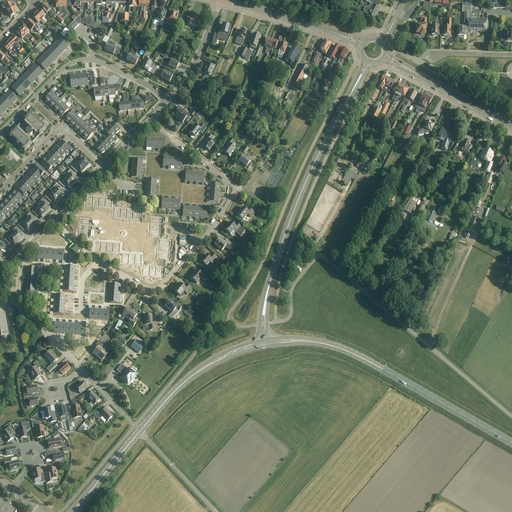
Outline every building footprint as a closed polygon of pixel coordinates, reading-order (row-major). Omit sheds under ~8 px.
[(61,13),(61,14),(59,16),(61,19),(63,20),(67,16),(64,13),(63,7),(66,7),(69,7),(70,0),(69,0),(66,0),(65,0),(60,0),(62,12),(61,12),(61,13)] [(77,9),(80,9),(80,0),(74,0),(74,3),(71,3),(71,6),(73,7),(73,6),(74,6),(77,6),(77,9)] [(364,13),(368,15),(374,18),(379,8),(378,8),(379,5),(372,1),(371,4),(368,8),(367,7),(365,8),(364,11),(364,13)] [(6,9),(7,12),(16,8),(14,5),(14,6),(13,5),(11,6),(10,4),(6,6),(1,8),(2,12),(5,11),(4,10),(6,9)] [(45,4),(44,4),(41,8),(46,14),(48,12),(54,18),(57,16),(45,4)] [(462,4),(462,12),(471,12),(471,4),(462,4)] [(1,17),(3,21),(3,22),(12,17),(16,15),(15,13),(17,12),(16,11),(17,11),(16,8),(7,12),(9,15),(7,16),(7,15),(4,17),(4,16),(1,17)] [(157,17),(158,20),(161,21),(163,19),(167,10),(160,8),(157,17)] [(39,10),(35,14),(45,23),(46,21),(43,18),(45,15),(39,10)] [(171,21),(175,22),(178,13),(171,11),(170,15),(169,15),(167,20),(165,19),(164,23),(162,30),(168,32),(171,25),(169,25),(171,21)] [(462,38),(462,36),(466,36),(466,32),(471,32),(471,19),(471,13),(464,13),(464,26),(458,26),(457,36),(458,36),(458,38),(462,38)] [(38,23),(40,21),(43,25),(45,23),(35,14),(32,18),(38,23)] [(198,28),(200,23),(200,21),(196,20),(197,18),(193,17),(192,19),(188,18),(186,24),(190,25),(190,26),(191,26),(193,27),(194,27),(198,28)] [(422,21),(422,25),(416,24),(416,34),(420,34),(420,35),(425,35),(425,31),(426,31),(426,28),(427,28),(427,25),(426,25),(426,22),(427,22),(427,18),(420,18),(420,21),(422,21)] [(487,19),(471,19),(471,32),(487,33),(487,19)] [(34,28),(39,33),(42,29),(36,24),(35,25),(30,20),(25,24),(31,30),(34,28)] [(73,31),(75,29),(70,24),(68,27),(66,29),(70,33),(73,31)] [(113,29),(113,28),(112,27),(113,25),(108,24),(108,25),(107,27),(106,28),(102,26),(101,26),(99,31),(102,33),(105,34),(106,35),(105,36),(109,38),(113,29)] [(215,34),(212,44),(213,40),(217,41),(217,40),(218,39),(223,41),(222,41),(226,42),(231,27),(230,27),(229,26),(228,25),(227,26),(222,25),(221,29),(220,33),(219,32),(218,35),(215,35),(215,34)] [(29,36),(27,34),(29,32),(23,26),(19,30),(32,42),(34,41),(31,38),(29,35),(29,36)] [(25,39),(28,42),(30,44),(32,42),(19,30),(16,33),(22,39),(23,38),(25,39)] [(146,30),(141,41),(145,43),(149,31),(146,30)] [(237,37),(236,43),(242,45),(244,39),(247,32),(241,30),(239,37),(237,37)] [(249,45),(257,48),(258,42),(259,42),(261,37),(260,37),(260,36),(254,34),(251,41),(250,41),(249,45)] [(20,47),(17,44),(19,42),(13,36),(10,40),(18,48),(19,50),(22,52),(24,51),(21,48),(20,46),(20,47)] [(265,53),(268,54),(273,40),(267,38),(264,47),(267,48),(265,53)] [(60,39),(54,45),(62,53),(63,51),(63,50),(64,49),(66,49),(68,47),(60,39)] [(16,49),(18,51),(20,54),(22,52),(19,50),(18,48),(10,40),(6,44),(12,49),(14,51),(16,49)] [(278,42),(273,40),(268,54),(271,54),(273,49),(276,50),(278,42)] [(321,46),(319,49),(322,50),(321,53),(326,55),(331,44),(327,41),(325,40),(322,46),(321,46)] [(105,50),(104,51),(107,53),(108,52),(113,54),(115,51),(119,53),(122,47),(112,42),(112,43),(109,41),(104,50),(105,50)] [(280,59),(281,56),(281,54),(283,54),(284,54),(285,51),(287,44),(281,42),(279,50),(278,55),(277,58),(280,59)] [(10,51),(12,49),(6,44),(3,47),(13,57),(15,55),(12,53),(11,53),(10,51)] [(54,45),(48,51),(56,58),(58,56),(58,55),(59,54),(61,54),(62,53),(54,45)] [(138,60),(135,58),(137,51),(133,49),(134,47),(130,45),(125,56),(128,57),(126,61),(135,65),(138,60)] [(335,45),(329,57),(334,60),(340,48),(335,45)] [(243,48),(239,56),(245,59),(249,51),(243,48)] [(293,63),(299,52),(295,50),(295,49),(294,49),(293,49),(292,48),(286,59),(293,63)] [(340,59),(339,62),(342,63),(348,52),(341,49),(337,57),(340,59)] [(147,71),(151,63),(152,63),(153,62),(155,63),(156,63),(157,59),(160,54),(161,52),(157,50),(154,57),(153,59),(152,59),(151,58),(149,62),(145,60),(141,68),(144,70),(147,71)] [(0,51),(0,60),(1,61),(3,59),(8,64),(10,61),(0,51)] [(48,51),(43,56),(51,64),(52,63),(52,61),(53,60),(53,61),(54,60),(56,58),(48,51)] [(51,64),(43,56),(37,62),(45,70),(47,68),(47,66),(48,65),(49,65),(51,64)] [(167,61),(170,63),(168,66),(176,70),(179,64),(169,58),(167,61)] [(210,76),(215,65),(208,62),(203,73),(210,76)] [(163,68),(164,65),(158,63),(155,72),(158,73),(160,67),(163,68)] [(291,84),(297,88),(306,73),(304,72),(307,67),(304,64),(300,70),(299,70),(291,84)] [(337,64),(333,71),(338,74),(342,67),(337,64)] [(35,65),(29,71),(37,79),(38,77),(38,76),(39,75),(40,75),(42,73),(35,65)] [(0,70),(3,73),(2,74),(5,76),(10,71),(6,66),(3,69),(0,66),(0,70)] [(275,77),(283,82),(284,79),(287,73),(279,69),(275,77)] [(164,71),(162,70),(158,74),(161,76),(160,78),(169,82),(172,76),(164,71)] [(29,71),(23,77),(31,84),(33,82),(33,81),(34,80),(35,80),(37,79),(29,71)] [(80,75),(78,75),(79,86),(87,85),(86,74),(83,75),(82,76),(81,76),(80,75)] [(79,86),(78,75),(76,76),(75,77),(74,77),(73,76),(70,76),(71,87),(79,86)] [(377,87),(383,91),(389,79),(384,76),(380,83),(377,87)] [(23,77),(17,82),(25,90),(27,89),(27,87),(26,87),(27,86),(29,86),(31,84),(23,77)] [(387,91),(389,92),(390,89),(391,89),(395,82),(389,79),(383,91),(386,92),(387,91)] [(25,90),(17,82),(12,88),(19,96),(22,94),(22,92),(21,92),(22,91),(23,91),(24,91),(25,90)] [(392,100),(394,101),(402,87),(401,86),(401,85),(397,84),(393,92),(396,93),(392,100)] [(116,87),(114,87),(114,86),(107,87),(108,96),(115,95),(115,92),(118,91),(120,86),(117,85),(116,87)] [(394,108),(397,103),(401,96),(404,98),(408,90),(405,88),(404,88),(402,87),(394,101),(392,106),(394,108)] [(94,98),(101,97),(101,88),(93,89),(94,98)] [(44,100),(48,104),(58,94),(57,93),(54,96),(52,93),(54,91),(52,89),(50,91),(51,92),(44,100)] [(9,91),(3,97),(11,104),(12,103),(12,102),(13,101),(15,101),(17,99),(9,91)] [(407,99),(405,102),(408,103),(410,100),(413,102),(416,95),(411,92),(407,99)] [(48,104),(52,108),(62,98),(61,97),(59,100),(56,97),(58,95),(58,94),(48,104)] [(123,103),(118,103),(119,111),(128,111),(127,102),(126,94),(122,94),(123,103)] [(421,102),(418,107),(416,110),(419,111),(419,110),(427,97),(422,94),(419,100),(421,102)] [(132,102),(127,102),(128,111),(136,110),(135,101),(136,101),(135,100),(137,100),(137,97),(135,97),(135,96),(132,97),(132,102)] [(3,97),(0,100),(0,104),(6,110),(8,108),(8,107),(7,107),(8,106),(9,106),(10,106),(11,104),(3,97)] [(431,99),(427,97),(419,110),(422,111),(426,104),(428,105),(431,99)] [(52,108),(57,112),(66,102),(65,102),(63,104),(61,101),(63,99),(62,98),(52,108)] [(136,101),(135,101),(136,110),(143,109),(142,100),(136,101)] [(67,103),(66,102),(57,112),(61,117),(69,109),(65,106),(67,103)] [(178,113),(174,117),(182,123),(184,121),(188,115),(189,115),(179,107),(175,111),(178,113)] [(376,120),(378,117),(381,111),(378,109),(375,108),(370,117),(374,119),(376,120)] [(64,119),(69,124),(78,114),(77,113),(75,115),(71,112),(64,119)] [(8,136),(24,151),(46,128),(30,113),(8,136)] [(69,124),(73,128),(83,118),(82,117),(79,119),(77,117),(79,114),(78,114),(69,124)] [(73,128),(77,132),(88,120),(87,122),(86,121),(84,123),(81,121),(83,119),(83,118),(73,128)] [(421,127),(423,128),(422,131),(419,129),(416,135),(417,137),(424,134),(429,134),(430,132),(434,125),(427,121),(428,121),(425,119),(421,127)] [(86,125),(88,123),(89,121),(88,120),(77,132),(82,136),(93,125),(92,124),(91,126),(91,125),(88,127),(86,125)] [(106,123),(105,124),(115,134),(119,129),(112,122),(108,125),(106,123)] [(102,128),(101,129),(113,141),(114,140),(111,138),(115,134),(105,124),(104,125),(107,127),(104,130),(102,128)] [(199,132),(200,133),(202,134),(206,128),(201,124),(198,128),(195,125),(188,133),(194,137),(199,132)] [(90,129),(92,127),(94,125),(93,125),(82,136),(86,140),(94,133),(94,134),(97,131),(95,129),(93,132),(90,129)] [(406,125),(402,133),(408,136),(412,127),(406,125)] [(100,135),(99,136),(109,145),(113,141),(101,129),(100,130),(103,132),(103,131),(106,133),(103,137),(100,135)] [(441,129),(438,136),(437,138),(444,142),(442,149),(445,151),(448,142),(450,143),(454,134),(451,132),(450,133),(441,129)] [(208,133),(208,134),(204,139),(206,141),(203,146),(209,151),(214,144),(215,142),(212,139),(213,137),(208,133)] [(96,139),(95,140),(105,149),(109,145),(99,136),(101,139),(98,141),(96,139)] [(223,152),(229,156),(235,148),(232,146),(235,143),(229,138),(225,144),(228,145),(223,152)] [(93,148),(93,147),(101,154),(105,149),(95,140),(94,141),(97,143),(94,146),(92,144),(90,145),(93,148)] [(171,150),(172,140),(151,140),(151,149),(171,150)] [(460,146),(461,147),(459,151),(468,155),(472,147),(470,146),(471,144),(464,140),(463,142),(462,142),(460,146)] [(61,141),(57,145),(67,155),(68,154),(66,152),(68,149),(71,151),(72,150),(70,147),(69,148),(61,141)] [(455,144),(451,151),(455,153),(457,150),(459,151),(460,148),(459,147),(459,146),(455,144)] [(57,145),(53,150),(63,159),(64,158),(61,156),(64,154),(66,156),(67,155),(57,145)] [(53,150),(49,154),(59,164),(60,163),(57,161),(60,158),(62,160),(63,159),(53,150)] [(478,157),(474,155),(468,168),(473,170),(480,159),(481,160),(481,159),(487,162),(483,171),(488,173),(493,163),(490,162),(493,156),(492,156),(493,153),(484,150),(483,152),(482,152),(481,155),(480,154),(478,157)] [(49,154),(45,159),(52,166),(56,163),(58,165),(59,164),(49,154)] [(243,156),(238,162),(246,167),(248,168),(249,168),(251,166),(251,165),(249,163),(250,161),(243,156)] [(500,159),(499,159),(495,169),(498,170),(498,171),(504,174),(507,165),(505,164),(506,160),(501,158),(500,159)] [(47,171),(50,173),(51,174),(52,172),(49,169),(52,166),(45,159),(40,163),(48,170),(47,171)] [(78,162),(86,170),(90,166),(83,159),(79,163),(78,162)] [(74,163),(70,167),(75,172),(77,170),(82,174),(86,170),(78,162),(76,165),(74,163)] [(356,168),(365,172),(368,166),(358,162),(356,168)] [(37,165),(33,169),(40,177),(44,173),(46,175),(48,174),(45,171),(44,172),(37,165)] [(357,170),(352,167),(351,166),(341,182),(347,185),(351,178),(354,180),(357,176),(355,174),(357,170)] [(33,169),(28,174),(39,183),(40,182),(37,180),(40,177),(33,169)] [(190,169),(190,184),(209,184),(209,174),(196,173),(196,169),(190,169)] [(68,175),(66,178),(74,185),(78,181),(73,177),(75,174),(70,170),(66,174),(68,175)] [(59,172),(44,188),(47,191),(53,185),(53,186),(57,182),(55,180),(61,174),(59,172)] [(489,173),(485,182),(490,184),(494,175),(489,173)] [(28,174),(24,178),(34,188),(35,187),(33,184),(35,182),(38,184),(39,183),(28,174)] [(150,195),(162,195),(162,176),(150,176),(150,195)] [(24,178),(20,183),(30,192),(31,191),(29,189),(31,186),(34,188),(24,178)] [(64,181),(62,179),(58,183),(63,187),(65,185),(70,190),(74,185),(66,178),(66,179),(64,181)] [(225,181),(214,181),(214,186),(211,186),(211,189),(214,189),(213,192),(212,192),(212,198),(210,198),(210,202),(224,203),(225,181)] [(20,183),(16,187),(23,194),(23,195),(25,197),(27,196),(25,193),(27,191),(30,193),(30,192),(20,183)] [(57,184),(53,188),(50,190),(53,193),(60,200),(64,195),(60,191),(62,189),(57,184)] [(15,190),(11,195),(21,204),(22,203),(19,201),(22,199),(24,201),(26,199),(23,197),(15,190)] [(56,204),(60,200),(53,193),(51,195),(48,193),(44,197),(49,202),(51,200),(56,204)] [(89,193),(87,193),(86,196),(88,196),(87,206),(94,206),(94,194),(93,193),(93,196),(89,196),(89,193)] [(20,205),(21,204),(11,195),(7,199),(17,209),(17,208),(15,206),(18,203),(20,205)] [(416,203),(413,201),(414,198),(411,196),(410,199),(403,210),(410,214),(416,203)] [(37,205),(39,206),(47,214),(51,209),(46,205),(48,203),(43,198),(37,205)] [(429,201),(423,198),(416,213),(421,216),(429,201)] [(16,209),(17,209),(7,199),(2,204),(12,213),(13,212),(11,210),(14,207),(16,209)] [(178,208),(178,213),(184,214),(185,202),(167,200),(166,207),(178,208)] [(475,218),(479,208),(481,203),(480,203),(481,201),(478,200),(477,201),(474,206),(470,216),(475,218)] [(2,204),(0,206),(0,209),(6,215),(9,212),(12,214),(12,213),(2,204)] [(114,205),(114,208),(116,208),(115,218),(121,218),(122,206),(120,206),(120,208),(117,208),(117,205),(115,205),(114,205)] [(430,205),(428,211),(423,221),(420,228),(434,234),(437,226),(433,225),(437,214),(434,213),(436,207),(430,205)] [(34,210),(31,212),(36,216),(38,214),(42,218),(47,214),(39,206),(38,206),(39,207),(35,211),(34,210)] [(212,218),(213,211),(188,208),(187,215),(212,218)] [(243,208),(236,216),(243,221),(248,215),(251,218),(254,214),(250,210),(248,212),(243,208)] [(27,218),(25,220),(33,228),(37,224),(33,219),(35,217),(30,212),(26,217),(27,218)] [(21,221),(17,226),(22,230),(24,228),(29,232),(33,228),(25,220),(23,223),(21,221)] [(230,223),(224,230),(230,235),(234,230),(236,231),(235,232),(241,237),(242,235),(242,234),(245,231),(241,228),(236,223),(234,226),(230,223)] [(468,223),(464,233),(470,235),(475,226),(468,223)] [(14,232),(11,235),(19,242),(24,238),(19,234),(21,231),(16,227),(12,231),(14,232)] [(8,236),(4,240),(9,245),(11,242),(15,247),(19,242),(11,235),(9,237),(8,236)] [(219,238),(214,245),(222,251),(225,247),(230,251),(234,246),(227,239),(224,242),(219,238)] [(206,255),(200,262),(206,266),(209,262),(212,265),(217,258),(212,254),(209,258),(206,255)] [(167,275),(168,268),(149,266),(148,273),(167,275)] [(394,281),(396,283),(399,285),(405,274),(402,272),(399,271),(396,269),(391,280),(394,281)] [(196,284),(196,283),(197,284),(198,284),(199,283),(199,282),(199,281),(201,278),(204,281),(208,276),(204,272),(201,275),(197,271),(190,279),(196,284)] [(180,285),(173,292),(180,297),(184,293),(187,295),(192,290),(186,285),(183,288),(180,285)] [(178,312),(182,307),(177,302),(175,305),(170,301),(165,306),(172,313),(168,317),(171,320),(178,312)] [(124,317),(127,318),(132,311),(127,307),(123,314),(120,312),(117,317),(122,320),(124,317)] [(137,314),(132,311),(127,318),(124,322),(133,328),(136,323),(133,321),(137,314)] [(15,313),(10,314),(12,323),(13,334),(19,333),(17,322),(15,313)] [(151,316),(144,316),(145,325),(148,325),(149,330),(155,330),(155,324),(151,324),(151,316)] [(92,353),(97,357),(103,350),(100,348),(103,344),(99,341),(95,345),(97,347),(92,353)] [(144,347),(136,341),(131,347),(139,353),(144,347)] [(105,352),(103,350),(97,357),(101,361),(107,355),(109,357),(113,353),(108,349),(105,352)] [(49,372),(52,370),(57,365),(54,363),(58,359),(54,355),(54,356),(49,351),(44,356),(52,364),(49,367),(46,369),(49,372)] [(35,367),(29,371),(35,380),(42,375),(38,369),(41,367),(37,362),(33,364),(35,367)] [(58,366),(54,370),(58,374),(60,372),(62,375),(70,368),(65,363),(60,368),(58,366)] [(122,365),(117,371),(122,375),(122,374),(124,375),(121,379),(128,384),(135,375),(129,370),(128,370),(122,365)] [(78,387),(76,384),(71,389),(75,393),(77,391),(80,394),(87,387),(83,382),(78,387)] [(26,388),(27,394),(23,395),(24,398),(32,397),(31,394),(38,393),(36,386),(26,388)] [(92,392),(86,397),(94,405),(100,400),(92,392)] [(24,404),(29,403),(30,407),(39,405),(38,399),(35,399),(34,396),(32,397),(24,398),(23,398),(24,404)] [(72,428),(71,423),(70,415),(69,412),(66,413),(65,406),(58,408),(60,422),(64,421),(65,421),(68,420),(69,428),(72,428)] [(70,415),(71,423),(74,423),(74,419),(81,417),(79,406),(71,407),(73,415),(70,415)] [(44,410),(45,419),(50,419),(51,423),(56,422),(54,412),(51,413),(50,409),(44,410)] [(99,410),(93,415),(99,421),(103,417),(107,422),(113,417),(106,409),(102,413),(99,410)] [(43,426),(41,426),(40,423),(33,421),(31,420),(32,428),(35,427),(37,438),(45,437),(43,426)] [(19,428),(21,438),(27,437),(26,430),(30,430),(29,422),(21,424),(22,428),(19,428)] [(83,431),(88,426),(84,423),(80,428),(83,431)] [(7,431),(2,434),(7,443),(14,438),(9,431),(12,429),(10,426),(5,429),(7,431)] [(59,439),(48,441),(49,449),(61,447),(59,439)] [(0,447),(0,451),(6,451),(6,452),(5,453),(5,456),(7,455),(7,456),(16,454),(15,447),(8,449),(7,446),(0,447)] [(58,451),(48,453),(49,458),(53,457),(54,463),(65,461),(63,453),(58,454),(58,451)] [(11,460),(4,461),(5,466),(9,465),(11,471),(20,469),(19,461),(12,462),(11,460)] [(49,476),(46,477),(47,483),(54,482),(53,479),(57,479),(55,468),(48,469),(49,476)] [(40,469),(32,470),(33,475),(34,480),(35,480),(35,484),(41,483),(46,482),(44,475),(41,475),(41,474),(41,473),(40,469)] [(15,511),(13,510),(12,510),(13,509),(13,508),(13,507),(13,506),(13,505),(12,504),(12,503),(11,503),(11,502),(10,502),(9,502),(8,502),(7,502),(6,502),(5,502),(5,503),(4,503),(3,504),(1,501),(0,501),(0,500),(0,511),(15,511)]
